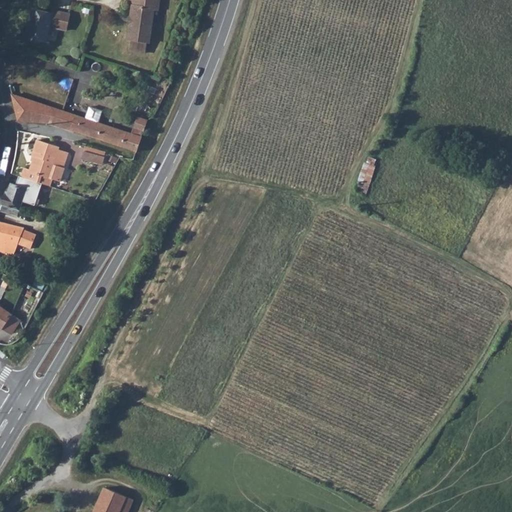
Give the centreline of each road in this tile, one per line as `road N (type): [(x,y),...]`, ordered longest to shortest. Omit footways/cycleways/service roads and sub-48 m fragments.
road 1 (tertiary): [(31,406),(163,165)]
road 2 (tertiary): [(163,165),(16,395)]
road 3 (tertiary): [(230,0),(163,165)]
road 4 (residential): [(5,511),(56,474),(71,452),(64,428),(31,406)]
